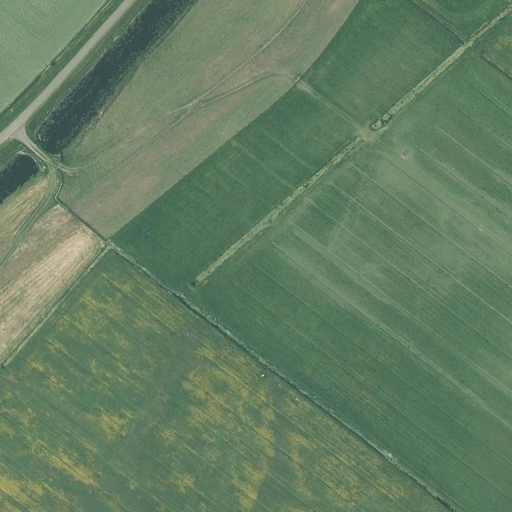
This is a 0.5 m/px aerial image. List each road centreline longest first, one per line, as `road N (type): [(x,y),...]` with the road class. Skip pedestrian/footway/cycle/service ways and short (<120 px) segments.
road 1 (track): [(369,137),(276,72),(148,124),(69,167),(47,163)]
road 2 (unclassified): [(0,138),(128,0)]
road 3 (track): [(47,163),(52,197),(0,271)]
